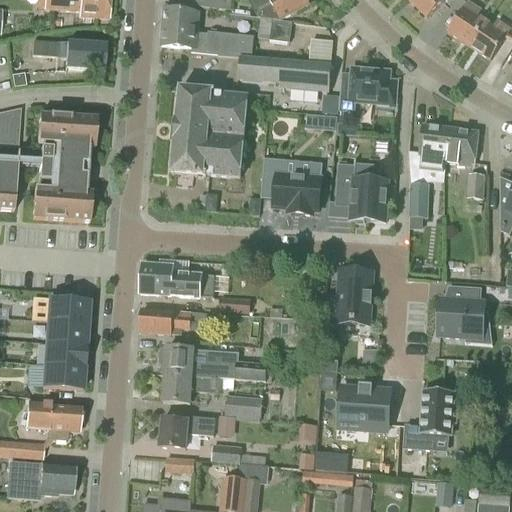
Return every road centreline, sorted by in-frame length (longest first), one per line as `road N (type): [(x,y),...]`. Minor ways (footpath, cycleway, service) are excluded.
road 1 (residential): [(413,366),(393,365),(399,253),(128,239)]
road 2 (tertiary): [(106,511),(128,239)]
road 3 (tertiary): [(128,239),(145,0)]
road 4 (residential): [(511,118),(418,62),(354,0)]
